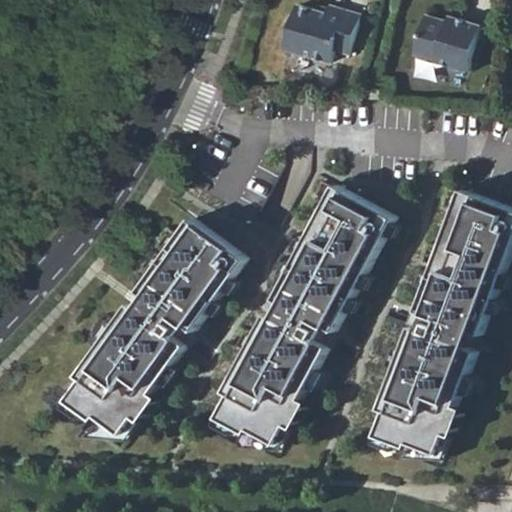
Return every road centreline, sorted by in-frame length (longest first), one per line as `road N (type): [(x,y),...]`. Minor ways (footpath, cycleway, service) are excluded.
road 1 (residential): [(171,80),(217,136),(511,150)]
road 2 (residential): [(171,80),(107,196),(0,321)]
